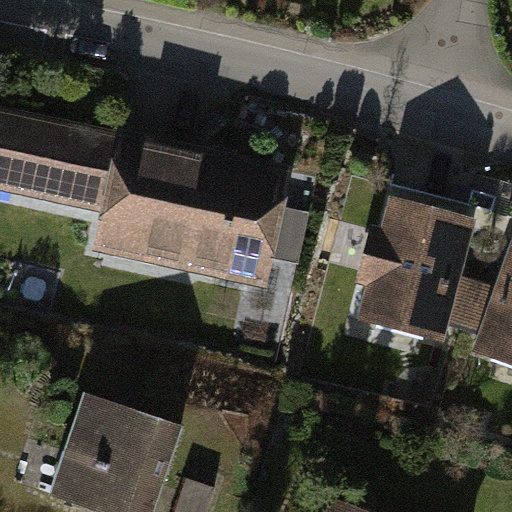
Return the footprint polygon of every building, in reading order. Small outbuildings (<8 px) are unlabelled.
[(108,248),(279,283),(302,169),(6,110),(0,141),(0,191),(115,215),(108,248)] [(471,277),(486,229),(404,204),(369,318),(451,343),(457,324),(471,277)] [(496,336),(510,289),(471,277),(457,324),(496,336)] [(511,361),(511,282),(510,289),(496,336),(490,355),(511,361)] [(95,511),(162,511),(192,432),(99,398),(61,499),(95,511)]
